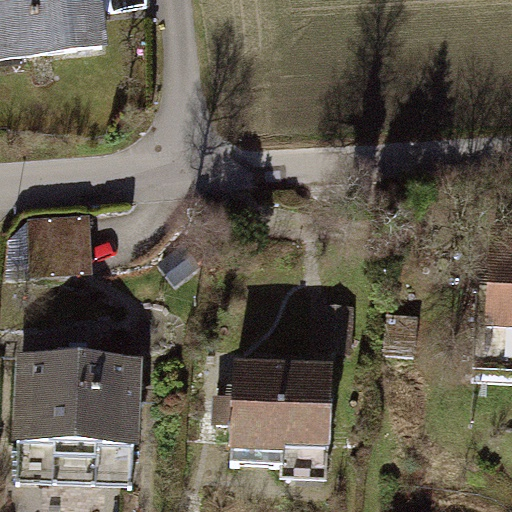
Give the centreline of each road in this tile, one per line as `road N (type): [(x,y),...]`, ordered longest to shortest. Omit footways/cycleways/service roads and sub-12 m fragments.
road 1 (residential): [(189,174),(511,153)]
road 2 (residential): [(0,187),(189,174)]
road 3 (residential): [(189,174),(172,0)]
